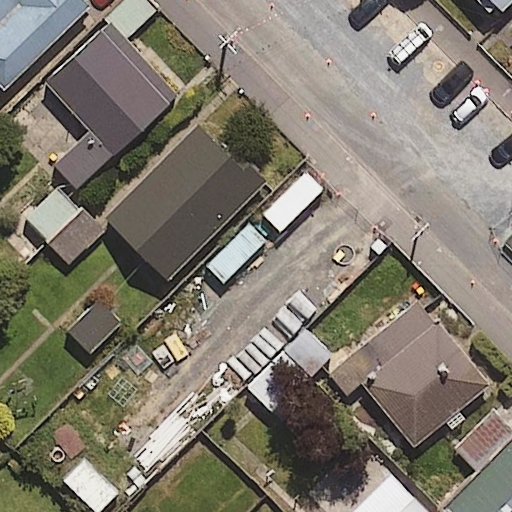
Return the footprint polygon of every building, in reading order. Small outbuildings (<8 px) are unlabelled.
[(0,0),(0,103),(104,3),(101,0),(0,0)] [(115,0),(98,16),(109,27),(50,83),(95,131),(59,166),(85,194),(183,102),(128,43),(162,11),(151,0),(115,0)] [(273,187),(211,125),(113,223),(176,285),(273,187)] [(302,325),(371,257),(295,180),(236,238),(242,244),(72,411),(154,495),(257,395),(277,415),(334,358),(302,325)] [(109,241),(58,188),(25,219),(77,272),(109,241)] [(495,389),(423,303),(349,366),(421,452),(495,389)] [(127,330),(104,304),(73,331),(96,357),(127,330)] [(511,511),(511,427),(497,412),(461,448),(484,471),(495,460),(506,472),(465,511),(511,511)] [(432,511),(397,475),(358,511),(432,511)]
